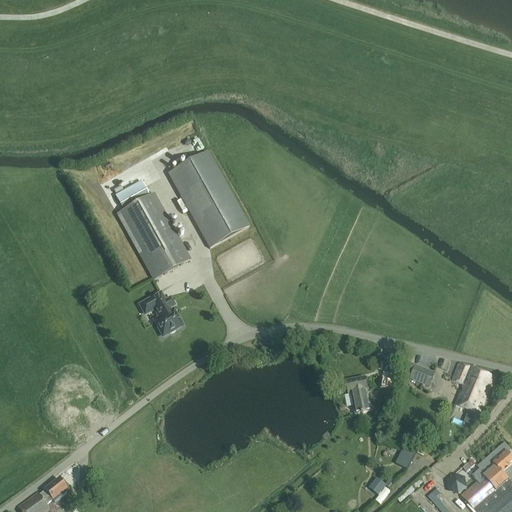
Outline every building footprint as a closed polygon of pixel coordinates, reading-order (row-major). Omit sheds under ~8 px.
[(192,152),(200,146),(188,131),(181,137),(192,152)] [(207,153),(168,175),(209,250),(248,228),(207,153)] [(141,182),(115,196),(123,211),(149,197),(141,182)] [(190,261),(153,194),(149,197),(123,211),(116,215),(153,282),(190,261)] [(164,302),(160,294),(140,306),(145,315),(154,310),(159,318),(154,321),(163,337),(169,334),(171,334),(175,333),(175,330),(182,327),(175,315),(174,315),(173,313),(173,312),(173,311),(170,312),(168,309),(172,307),(173,305),(171,301),(168,300),(164,302)] [(452,382),(463,387),(455,406),(479,415),(493,379),(459,365),(452,382)] [(434,374),(415,366),(409,380),(428,388),(434,374)] [(383,373),(380,389),(392,391),(395,375),(383,373)] [(371,412),(366,392),(367,391),(365,378),(345,382),(347,388),(345,389),(348,392),(348,396),(351,395),(355,415),(371,412)] [(405,447),(396,465),(407,470),(416,453),(405,447)] [(511,511),(511,485),(502,474),(511,466),(511,458),(507,453),(493,465),(495,467),(485,476),(480,471),(472,478),(477,483),(461,497),(474,511),(511,511)] [(455,475),(446,481),(449,492),(459,495),(467,488),(465,478),(455,475)] [(45,492),(39,496),(38,495),(18,509),(19,511),(47,511),(49,511),(46,506),(52,501),(54,503),(61,498),(59,496),(66,490),(58,480),(44,491),(45,492)] [(385,486),(377,480),(370,489),(378,496),(385,486)]
